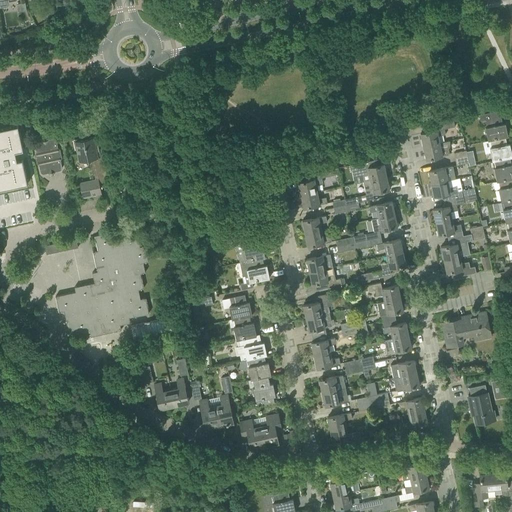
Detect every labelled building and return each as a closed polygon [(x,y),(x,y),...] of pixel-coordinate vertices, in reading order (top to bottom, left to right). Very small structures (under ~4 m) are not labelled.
[(19,4),(21,10),(28,8),(26,1),(19,4)] [(505,123),(502,124),(499,110),(479,114),(481,120),(485,119),(487,127),(485,127),(488,140),(489,140),(505,137),(508,136),(505,123)] [(444,128),(454,126),(453,120),(435,124),(436,130),(420,133),(423,146),(439,143),(438,136),(445,134),(444,128)] [(0,182),(2,183),(3,188),(19,184),(19,185),(21,185),(19,179),(26,177),(22,159),(12,161),(10,152),(23,149),(19,131),(12,132),(11,126),(10,127),(0,129),(0,182)] [(102,196),(100,186),(97,171),(100,170),(93,137),(83,139),(83,138),(73,140),(75,150),(76,150),(79,162),(91,160),(95,179),(79,183),(83,198),(95,195),(96,197),(102,196)] [(511,156),(511,155),(510,147),(510,144),(507,144),(505,137),(489,140),(491,147),(489,147),(492,161),(494,160),(509,157),(511,156)] [(36,142),(34,144),(36,152),(38,154),(37,156),(38,161),(40,162),(39,165),(40,173),(43,174),(48,173),(49,171),(53,170),(55,171),(60,170),(62,168),(60,160),(58,159),(60,157),(58,151),(56,150),(58,148),(56,140),(54,138),(49,139),(47,141),(43,142),(41,141),(36,142)] [(449,154),(448,149),(449,147),(450,145),(450,143),(449,141),(439,143),(423,146),(426,159),(449,154)] [(467,156),(466,151),(453,153),(455,159),(467,156)] [(468,160),(467,156),(455,159),(456,165),(468,162),(468,160)] [(511,164),(511,165),(509,157),(494,160),(496,168),(494,168),(497,181),(498,181),(511,178),(511,164)] [(368,167),(367,161),(350,165),(352,170),(361,169),(363,182),(371,181),(371,180),(387,177),(384,164),(368,167)] [(438,169),(428,171),(431,184),(447,180),(454,179),(453,171),(452,166),(438,169)] [(321,177),(332,175),(330,169),(313,173),(314,179),(298,182),(301,195),(317,192),(315,185),(322,183),(321,177)] [(372,193),(380,192),(389,189),(387,177),(371,180),(371,181),(363,182),(365,189),(366,194),(372,193)] [(511,178),(498,181),(500,188),(498,189),(501,202),(503,202),(511,199),(511,178)] [(449,187),(447,180),(431,184),(434,197),(457,192),(456,186),(449,187)] [(461,191),(463,197),(475,194),(474,188),(461,191)] [(318,199),(317,192),(301,195),(303,208),(327,203),(325,197),(318,199)] [(476,200),(475,194),(463,197),(464,202),(476,200)] [(358,202),(357,197),(344,199),(346,205),(358,202)] [(346,205),(344,199),(332,202),(333,208),(346,205)] [(501,202),(493,204),(495,211),(503,210),(506,223),(507,222),(511,221),(511,199),(503,202),(501,202)] [(392,201),(382,203),(369,206),(370,212),(377,210),(379,217),(395,214),(392,201)] [(359,208),(358,202),(346,205),(347,211),(359,208)] [(456,204),(442,207),(433,209),(435,222),(451,219),(450,212),(457,210),(456,204)] [(347,211),(346,205),(333,208),(335,214),(347,211)] [(380,231),(388,229),(398,227),(395,214),(379,217),(371,219),(373,226),(374,232),(380,231)] [(325,216),(312,219),(302,221),(305,233),(321,230),(319,223),(326,221),(325,216)] [(453,226),(451,219),(435,222),(438,235),(461,230),(460,224),(453,226)] [(482,226),(470,228),(471,234),(483,231),(482,226)] [(322,237),(321,230),(305,233),(308,246),(331,241),(329,235),(322,237)] [(262,244),(259,245),(256,231),(231,237),(232,244),(243,241),(244,248),(242,249),(243,255),(238,256),(239,262),(245,261),(245,262),(262,258),(265,257),(262,244)] [(484,237),(483,231),(471,234),(472,240),(484,237)] [(148,261),(144,245),(140,246),(137,232),(121,235),(121,238),(112,240),(111,232),(95,235),(98,250),(93,251),(97,271),(92,272),(94,282),(74,287),(75,291),(56,296),(59,312),(64,311),(66,320),(69,335),(89,331),(91,336),(105,333),(121,330),(120,324),(130,322),(129,318),(149,313),(145,297),(140,298),(138,289),(143,288),(140,273),(145,272),(143,262),(148,261)] [(366,240),(365,234),(352,236),(354,242),(366,240)] [(354,242),(352,236),(340,239),(336,240),(337,246),(354,242)] [(227,237),(220,239),(222,246),(229,244),(227,237)] [(46,254),(78,247),(76,239),(45,246),(46,254)] [(403,251),(400,239),(391,241),(382,242),(376,244),(378,249),(385,248),(386,252),(386,255),(403,251)] [(367,246),(366,240),(354,242),(355,248),(367,246)] [(450,245),(441,247),(443,260),(459,256),(469,254),(466,241),(450,245)] [(355,248),(354,242),(337,246),(338,252),(355,248)] [(406,264),(403,251),(386,255),(388,262),(381,264),(382,269),(377,270),(379,276),(391,274),(390,268),(406,264)] [(333,267),(331,259),(330,254),(316,257),(306,259),(309,272),(326,268),(333,267)] [(461,263),(459,256),(443,260),(446,272),(462,269),(463,275),(476,272),(475,267),(469,268),(468,262),(461,263)] [(269,278),(267,268),(267,265),(264,266),(262,258),(245,262),(245,261),(239,262),(242,276),(245,276),(246,282),(240,284),(241,290),(253,287),(252,282),(269,278)] [(335,279),(334,273),(333,267),(326,268),(309,272),(312,285),(328,281),(329,287),(341,284),(340,278),(335,279)] [(373,278),(372,271),(361,274),(362,280),(373,278)] [(382,288),(381,282),(368,285),(370,291),(374,290),(375,295),(383,294),(385,301),(401,297),(398,285),(382,288)] [(327,300),(331,299),(330,293),(318,296),(319,302),(303,305),(306,318),(330,313),(327,300)] [(252,315),(250,305),(249,302),(246,302),(244,295),(229,298),(222,299),(224,307),(229,307),(232,319),(233,319),(249,316),(252,315)] [(211,296),(196,300),(198,306),(213,303),(211,296)] [(403,310),(401,297),(385,301),(377,303),(380,315),(403,310)] [(490,330),(487,321),(485,311),(467,315),(467,317),(442,323),(447,347),(464,343),(462,336),(490,330)] [(332,326),(331,320),(330,313),(306,318),(308,331),(332,326)] [(256,335),(254,326),(254,322),(251,323),(249,316),(233,319),(235,327),(233,327),(236,339),(256,335)] [(174,331),(171,317),(131,326),(134,340),(174,331)] [(365,319),(353,321),(354,327),(366,324),(365,319)] [(354,327),(353,321),(340,324),(342,330),(354,327)] [(406,322),(397,324),(382,327),(384,333),(391,332),(393,338),(409,335),(406,322)] [(367,330),(366,324),(354,327),(355,333),(367,330)] [(355,333),(354,327),(342,330),(343,336),(355,333)] [(267,355),(265,345),(264,342),(261,342),(259,334),(256,335),(236,339),(238,346),(235,347),(237,355),(240,354),(241,360),(246,359),(264,355),(267,355)] [(393,338),(385,340),(388,353),(402,350),(411,348),(409,335),(393,338)] [(335,337),(321,340),(311,342),(314,355),(330,352),(329,345),(336,343),(335,337)] [(332,359),(330,352),(314,355),(316,368),(340,363),(339,357),(332,359)] [(271,375),(269,366),(268,362),(265,363),(264,355),(246,359),(241,360),(238,368),(246,370),(247,367),(248,366),(251,379),(251,380),(268,376),(271,375)] [(373,356),(361,359),(362,365),(374,362),(373,356)] [(185,358),(177,360),(180,375),(188,373),(185,358)] [(362,365),(361,359),(343,362),(344,368),(362,365)] [(404,361),(390,364),(392,371),(393,377),(400,376),(417,372),(414,359),(404,361)] [(375,368),(374,362),(362,365),(363,370),(375,368)] [(363,370),(362,365),(344,368),(346,374),(363,370)] [(145,383),(153,381),(149,366),(141,367),(145,383)] [(400,376),(393,377),(394,384),(396,390),(410,387),(419,385),(417,372),(400,376)] [(346,388),(344,381),(343,375),(319,380),(322,393),(338,389),(346,388)] [(233,392),(229,376),(221,377),(225,393),(233,392)] [(251,379),(248,380),(249,388),(253,387),(255,400),(257,406),(274,402),(273,396),(275,396),(273,386),(273,383),(270,383),(268,376),(251,380),(251,379)] [(178,388),(173,389),(170,390),(174,405),(188,402),(183,378),(176,380),(178,388)] [(506,378),(497,380),(501,398),(510,396),(506,378)] [(198,382),(190,384),(193,400),(201,398),(198,382)] [(374,382),(366,383),(369,396),(377,394),(374,382)] [(174,405),(170,390),(163,391),(161,383),(154,384),(160,408),(174,405)] [(340,396),(338,389),(322,393),(325,406),(348,401),(347,394),(340,396)] [(387,392),(381,394),(369,396),(370,402),(388,398),(387,392)] [(487,392),(478,394),(468,397),(471,411),(473,410),(476,423),(495,419),(493,411),(491,411),(487,392)] [(221,396),(222,404),(215,406),(219,425),(233,422),(227,394),(221,396)] [(370,402),(369,396),(357,399),(358,405),(370,402)] [(422,397),(412,399),(398,402),(399,408),(407,406),(409,413),(425,410),(422,397)] [(390,404),(388,398),(370,402),(371,408),(384,405),(390,404)] [(219,425),(215,406),(208,407),(206,399),(200,400),(206,428),(219,425)] [(371,408),(370,402),(358,405),(359,411),(371,408)] [(428,423),(425,410),(409,413),(410,421),(402,422),(404,428),(399,429),(400,435),(413,432),(412,426),(428,423)] [(351,412),(337,415),(327,417),(330,430),(346,427),(345,420),(352,418),(351,412)] [(268,424),(260,426),(265,445),(278,442),(276,432),(282,430),(278,413),(268,416),(266,416),(268,424)] [(249,420),(239,422),(243,439),(248,438),(251,448),(265,445),(260,426),(253,428),(251,419),(249,420)] [(356,438),(355,432),(348,434),(346,427),(330,430),(331,437),(328,437),(330,444),(349,440),(350,445),(362,443),(361,437),(356,438)] [(408,466),(406,460),(390,463),(391,469),(400,467),(401,473),(403,480),(410,479),(427,475),(424,462),(408,466)] [(353,477),(358,476),(357,471),(345,473),(346,479),(330,483),(333,495),(349,492),(356,490),(353,477)] [(511,490),(508,491),(507,481),(506,471),(493,472),(494,488),(501,488),(502,496),(508,495),(509,503),(511,503),(511,490)] [(494,488),(493,472),(480,473),(481,490),(473,491),(474,506),(483,505),(482,497),(495,496),(494,488)] [(429,488),(427,475),(410,479),(412,485),(404,487),(405,493),(429,488)] [(293,511),(295,511),(293,502),(293,499),(290,499),(288,491),(273,494),(272,489),(263,490),(266,505),(272,504),(274,511),(293,511)] [(350,499),(349,492),(333,495),(335,508),(349,505),(351,511),(372,507),(384,504),(383,499),(370,501),(359,503),(358,497),(350,499)] [(400,501),(398,495),(383,499),(384,504),(396,501),(396,502),(400,501)] [(434,511),(432,500),(422,502),(408,505),(409,511),(417,509),(417,511),(434,511)] [(397,508),(396,502),(396,501),(384,504),(385,510),(397,508)]
